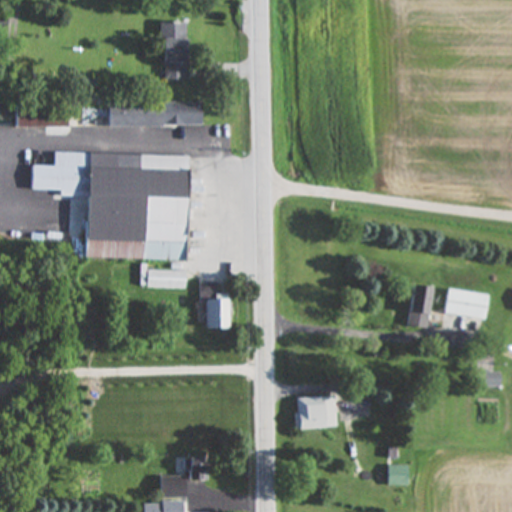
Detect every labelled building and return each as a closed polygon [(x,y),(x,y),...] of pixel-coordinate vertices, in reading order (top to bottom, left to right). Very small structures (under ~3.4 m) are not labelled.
[(159,81),(186,81),(186,23),(159,23),(159,81)] [(108,102),(107,126),(200,127),(200,103),(108,102)] [(66,128),(66,104),(14,104),(14,128),(66,128)] [(186,157),(32,153),(31,190),(60,191),(60,196),(85,197),(84,259),(183,261),(186,157)] [(154,289),(183,289),(183,271),(154,271),(154,289)] [(226,295),(215,295),(215,283),(200,282),(200,329),(226,329),(226,295)] [(406,327),(425,329),(428,288),(410,286),(406,327)] [(442,315),(483,320),(486,295),(445,290),(442,315)] [(498,374),(476,374),(476,389),(498,389),(498,374)] [(294,399),(296,431),(333,429),(332,397),(294,399)] [(159,499),(184,499),(184,481),(204,480),(204,459),(184,459),(185,477),(158,477),(159,499)] [(406,487),(406,467),(386,467),(386,487),(406,487)] [(181,511),(181,503),(142,504),(142,511),(181,511)]
